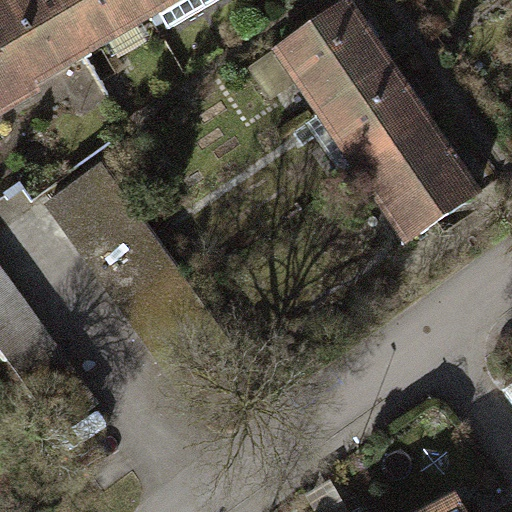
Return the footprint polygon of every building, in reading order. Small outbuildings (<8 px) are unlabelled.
[(97,54),(63,0),(13,0),(0,8),(0,125),(63,87),(58,78),(97,54)] [(166,13),(158,0),(63,0),(97,54),(166,13)] [(158,0),(166,13),(178,32),(231,0),(158,0)] [(361,0),(290,49),(334,112),(410,60),(368,0),(361,0)] [(334,112),(378,176),(454,124),(410,60),(334,112)] [(378,176),(422,239),(497,188),(454,124),(378,176)] [(108,161),(51,200),(198,413),(255,373),(108,161)] [(0,252),(0,344),(95,480),(137,451),(0,252)] [(470,511),(460,493),(423,511),(470,511)]
